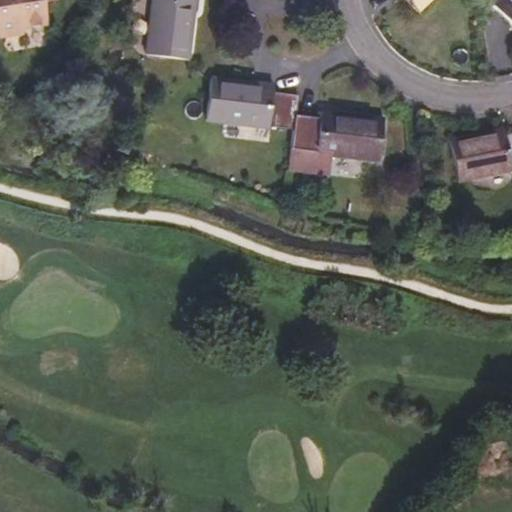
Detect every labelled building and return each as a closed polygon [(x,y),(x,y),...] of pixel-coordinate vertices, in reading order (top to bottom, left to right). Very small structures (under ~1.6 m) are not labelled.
[(0,0),(0,36),(22,33),(21,26),(46,23),(42,0),(0,0)] [(151,0),(145,56),(189,62),(196,0),(151,0)] [(511,0),(501,0),(494,6),(511,25),(511,0)] [(295,129),(296,116),(299,98),(274,94),(274,86),(210,78),(206,121),(269,129),(270,126),(295,129)] [(76,104),(62,110),(70,128),(83,122),(76,104)] [(316,155),(332,157),(378,162),(383,119),(322,111),(321,120),(296,116),(295,129),(292,150),(316,153),(316,155)] [(456,181),(511,170),(511,134),(506,135),(505,127),(449,138),(456,181)] [(330,171),(332,157),(316,155),(316,153),(292,150),(290,166),(330,171)]
